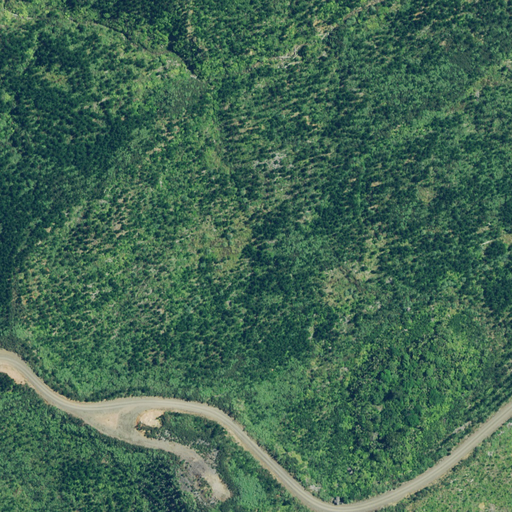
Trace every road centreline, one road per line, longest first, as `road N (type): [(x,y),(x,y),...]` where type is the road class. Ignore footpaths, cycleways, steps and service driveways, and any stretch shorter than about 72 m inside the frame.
road 1 (track): [(344,511),(299,487),(231,424),(177,409),(82,411),(0,359)]
road 2 (track): [(511,411),(436,477),(367,511)]
